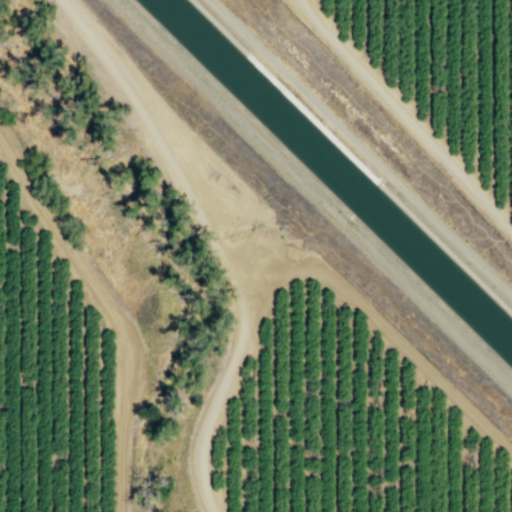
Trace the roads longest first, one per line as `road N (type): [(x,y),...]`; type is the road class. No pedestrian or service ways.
road 1 (track): [(215,511),(205,447),(241,344),(235,277),(118,68),(64,0)]
road 2 (track): [(0,140),(126,337),(119,511)]
road 3 (track): [(511,452),(339,287),(321,274),(264,264),(216,236)]
road 4 (track): [(304,0),(315,22),(511,229)]
